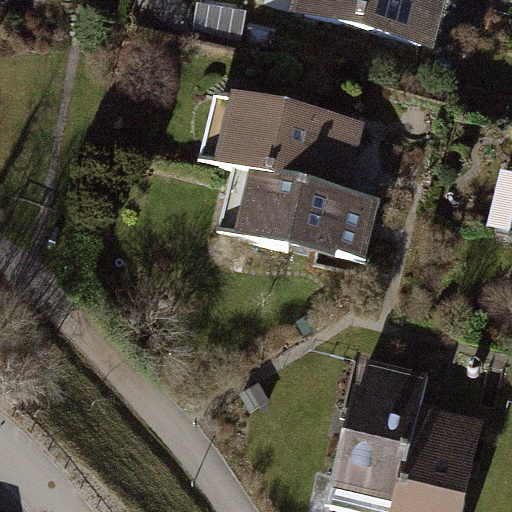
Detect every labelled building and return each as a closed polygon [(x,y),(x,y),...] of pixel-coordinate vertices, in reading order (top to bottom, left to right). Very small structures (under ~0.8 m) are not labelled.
[(297,0),(293,16),(428,52),(441,0),(297,0)] [(357,140),(231,109),(217,166),(253,175),(343,198),(357,140)] [(343,198),(253,175),(239,233),(364,264),(379,207),(343,198)] [(374,368),(367,395),(357,393),(329,502),(368,511),(394,511),(419,417),(428,382),(374,368)] [(475,432),(419,417),(394,511),(464,511),(476,465),(467,462),(475,432)]
